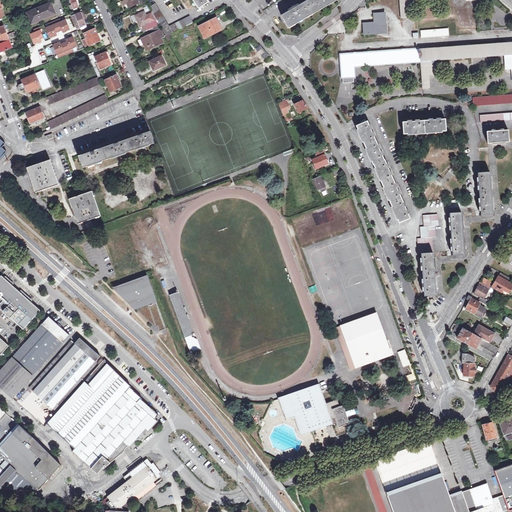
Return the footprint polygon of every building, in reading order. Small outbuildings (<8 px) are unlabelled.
[(79,7),(76,0),(70,0),(72,5),(70,6),(71,10),(74,9),(74,10),(78,9),(77,7),(79,7)] [(193,0),(199,8),(209,2),(207,0),(193,0)] [(284,20),(288,27),(335,0),(307,0),(298,6),(297,5),(288,10),(288,11),(281,15),(284,20)] [(414,4),(413,0),(398,0),(401,18),(408,17),(407,4),(414,4)] [(32,11),(36,21),(55,13),(51,3),(32,11)] [(149,7),(167,36),(168,35),(193,23),(193,22),(190,16),(169,26),(155,3),(149,7)] [(145,31),(151,28),(149,23),(156,20),(151,13),(146,16),(144,12),(134,17),(136,22),(139,28),(141,27),(142,30),(144,29),(145,31)] [(386,33),(385,12),(374,13),(374,22),(363,22),(364,34),(386,33)] [(81,13),(71,17),(77,29),(86,25),(81,13)] [(60,19),(55,21),(59,31),(62,30),(63,32),(69,29),(66,20),(61,22),(60,19)] [(214,19),(199,26),(205,38),(220,30),(214,19)] [(46,28),(50,37),(57,35),(56,33),(59,31),(55,21),(50,23),(51,26),(46,28)] [(0,41),(9,39),(8,35),(4,26),(0,27),(0,41)] [(31,35),(35,44),(41,41),(40,39),(44,38),(39,27),(34,29),(36,33),(31,35)] [(145,43),(143,44),(146,49),(153,46),(154,47),(163,43),(157,31),(155,32),(152,28),(151,28),(145,31),(147,35),(143,38),(145,43)] [(447,28),(420,30),(421,37),(448,35),(447,28)] [(102,40),(99,32),(97,33),(95,29),(84,34),(89,45),(102,40)] [(67,42),(64,43),(68,54),(73,52),(72,48),(76,47),(73,37),(66,40),(67,42)] [(9,40),(9,39),(0,41),(0,52),(13,47),(9,40)] [(504,55),(511,54),(511,42),(419,49),(341,55),(343,83),(355,82),(353,66),(360,65),(420,61),(434,60),(441,59),(470,57),(504,55)] [(60,43),(54,45),(57,54),(62,53),(63,56),(68,54),(64,43),(61,45),(60,43)] [(268,55),(260,46),(256,50),(264,59),(268,55)] [(113,65),(108,52),(95,57),(100,69),(110,65),(111,66),(113,65)] [(166,65),(161,56),(148,62),(153,72),(166,65)] [(435,75),(434,60),(420,61),(422,89),(430,88),(429,76),(435,75)] [(37,75),(43,90),(50,87),(44,72),(37,75)] [(17,82),(19,85),(17,87),(18,90),(21,91),(26,89),(27,92),(32,90),(33,93),(38,91),(36,88),(40,87),(35,74),(17,82)] [(46,97),(47,100),(49,99),(51,104),(101,84),(98,76),(96,77),(46,97)] [(122,87),(119,80),(118,81),(116,76),(105,80),(110,92),(122,87)] [(472,102),(473,106),(511,102),(511,92),(472,96),(472,102)] [(47,122),(51,129),(109,101),(106,94),(47,122)] [(289,107),(290,107),(287,100),(278,104),(283,115),(289,112),(288,110),(287,108),(289,107)] [(307,108),(302,100),(300,102),(299,100),(296,102),(297,104),(294,105),(299,113),(307,108)] [(26,113),(30,123),(44,117),(40,107),(26,113)] [(511,112),(480,115),(481,123),(511,120),(511,112)] [(446,131),(446,119),(440,119),(440,118),(436,118),(436,120),(433,120),(432,118),(428,119),(428,120),(420,121),(420,119),(415,120),(415,121),(412,122),(412,120),(407,120),(407,122),(402,122),(403,134),(446,131)] [(399,223),(410,219),(408,214),(410,214),(408,209),(406,210),(405,207),(406,206),(404,202),(403,202),(400,195),(401,194),(399,190),(398,191),(396,188),(398,187),(396,183),(395,184),(391,176),(393,175),(391,171),(389,172),(388,169),(389,168),(388,164),(386,165),(383,157),(384,156),(382,151),(380,152),(379,149),(381,149),(379,144),(377,145),(374,137),(375,137),(373,132),(372,133),(371,130),(372,129),(370,125),(368,125),(367,122),(356,126),(359,133),(367,152),(376,171),(385,191),(393,210),(399,223)] [(508,130),(487,132),(487,139),(488,143),(509,142),(508,130)] [(79,156),(83,168),(154,143),(150,131),(79,156)] [(324,155),(312,160),(316,169),(328,163),(324,155)] [(58,183),(50,161),(27,169),(36,193),(59,185),(58,183)] [(480,173),(478,173),(481,215),(493,214),(492,205),(490,183),(490,172),(480,173)] [(437,175),(434,179),(439,183),(442,179),(437,175)] [(323,182),(323,181),(323,180),(322,180),(320,177),(311,181),(315,190),(322,188),(322,189),(325,188),(323,182)] [(92,191),(69,199),(77,224),(100,216),(92,191)] [(450,213),(452,256),(464,255),(463,242),(462,225),(461,213),(450,213)] [(417,239),(418,253),(421,253),(433,252),(432,238),(436,238),(435,226),(438,226),(438,215),(423,216),(424,227),(420,227),(421,239),(417,239)] [(511,272),(511,251),(510,254),(507,251),(498,265),(511,272)] [(433,252),(421,253),(424,296),(436,295),(435,283),(434,267),(433,252)] [(495,290),(501,293),(503,290),(508,293),(510,291),(510,289),(511,286),(511,284),(508,282),(510,278),(500,272),(491,288),(495,290)] [(1,278),(0,279),(0,307),(23,329),(38,312),(41,310),(3,276),(0,278),(1,278)] [(164,328),(144,276),(114,287),(116,290),(119,294),(121,292),(123,294),(121,296),(128,302),(136,299),(138,304),(134,307),(153,326),(155,326),(154,325),(156,325),(157,330),(164,328)] [(488,301),(483,299),(490,287),(481,282),(474,293),(478,296),(476,299),(485,305),(488,301)] [(310,293),(317,291),(315,285),(308,288),(310,293)] [(170,295),(185,337),(190,336),(194,334),(178,292),(170,295)] [(485,310),(479,306),(480,304),(471,298),(472,297),(470,296),(469,295),(467,299),(470,301),(466,307),(465,307),(464,309),(480,318),(482,315),(483,313),(485,310)] [(376,313),(335,327),(350,369),(392,354),(376,313)] [(69,335),(48,316),(0,370),(0,386),(13,398),(69,335)] [(503,322),(511,327),(511,323),(511,320),(506,316),(503,322)] [(494,334),(479,325),(474,334),(489,343),(494,334)] [(457,338),(475,349),(478,344),(495,354),(498,348),(489,343),(474,334),(463,328),(457,338)] [(190,336),(185,337),(191,353),(197,351),(199,350),(196,340),(190,338),(190,336)] [(0,355),(9,345),(0,337),(0,355)] [(97,363),(95,362),(100,356),(86,343),(80,337),(75,343),(72,340),(30,387),(55,410),(97,363)] [(404,350),(398,352),(403,367),(408,365),(410,365),(404,350)] [(474,377),(474,373),(475,373),(475,368),(474,368),(474,363),(474,357),(469,354),(462,353),(462,360),(463,360),(463,364),(463,365),(464,365),(464,376),(474,377)] [(511,355),(511,356),(508,354),(502,365),(511,370),(511,368),(511,355)] [(72,451),(97,473),(101,469),(105,465),(106,466),(120,455),(128,445),(130,447),(146,429),(149,431),(158,421),(155,418),(158,415),(140,399),(137,402),(125,392),(130,386),(104,360),(93,372),(96,375),(88,384),(85,381),(47,423),(64,438),(75,448),(72,451)] [(410,365),(408,365),(411,374),(406,375),(408,382),(417,379),(412,364),(410,365)] [(511,370),(502,365),(490,387),(494,392),(507,387),(509,383),(511,377),(511,370)] [(348,417),(346,412),(344,405),(339,406),(337,399),(325,404),(321,394),(318,385),(279,399),(286,419),(294,416),(300,435),(326,426),(331,438),(348,432),(346,425),(350,423),(348,417)] [(346,412),(348,417),(356,414),(355,412),(354,409),(346,412)] [(504,434),(511,431),(511,419),(510,415),(499,419),(504,434)] [(497,437),(493,423),(482,425),(486,439),(497,437)] [(0,467),(0,489),(1,490),(3,490),(39,489),(48,480),(61,465),(36,440),(33,437),(20,425),(20,426),(7,440),(0,447),(0,454),(11,464),(4,472),(0,467)] [(128,511),(129,506),(126,508),(124,504),(130,500),(153,482),(161,476),(159,474),(161,473),(153,463),(151,464),(147,459),(136,467),(138,469),(134,473),(132,470),(124,477),(127,481),(107,496),(110,500),(107,502),(111,508),(114,508),(116,507),(119,511),(106,510),(105,511),(128,511)] [(501,511),(509,509),(511,508),(511,464),(494,471),(502,494),(497,496),(491,498),(486,483),(474,487),(468,489),(466,490),(456,493),(448,496),(442,477),(388,496),(393,511),(501,511)] [(153,482),(130,500),(132,504),(141,497),(156,486),(153,482)]
